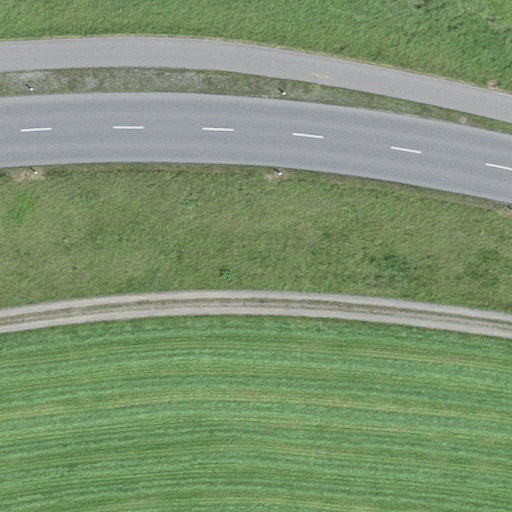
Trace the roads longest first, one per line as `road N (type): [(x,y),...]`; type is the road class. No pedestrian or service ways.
road 1 (secondary): [(511,172),(408,150),(204,130),(0,134)]
road 2 (track): [(0,322),(108,306),(248,301),(397,309),(511,326)]
